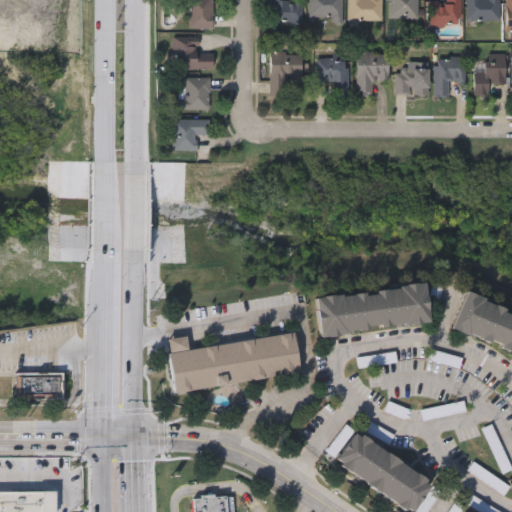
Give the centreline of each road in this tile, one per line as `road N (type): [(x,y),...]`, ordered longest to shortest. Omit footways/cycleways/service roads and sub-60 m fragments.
road 1 (secondary): [(136,431),(137,0)]
road 2 (secondary): [(105,0),(108,286)]
road 3 (residential): [(249,124),(511,126)]
road 4 (tertiary): [(224,442),(340,511)]
road 5 (residential): [(240,0),(241,113),(249,124)]
